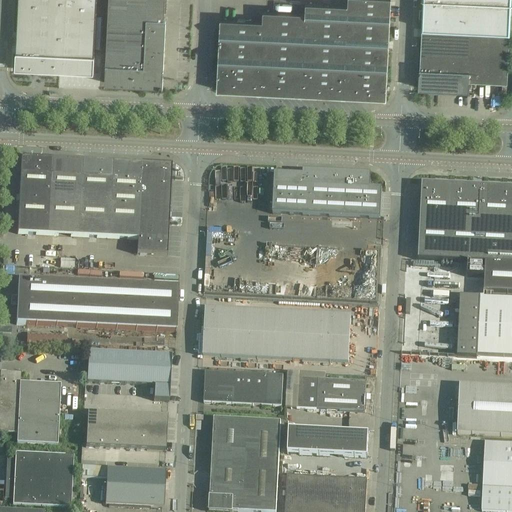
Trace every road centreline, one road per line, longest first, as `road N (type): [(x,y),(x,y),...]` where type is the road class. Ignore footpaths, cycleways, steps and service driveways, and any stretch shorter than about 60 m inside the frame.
road 1 (unclassified): [(179,511),(197,149)]
road 2 (unclassified): [(381,511),(400,160)]
road 3 (tertiary): [(197,149),(400,160)]
road 4 (tertiary): [(404,120),(201,110)]
road 5 (tertiary): [(201,110),(0,102)]
road 6 (tertiary): [(0,139),(197,149)]
road 7 (unknown): [(191,268),(134,262),(85,245),(0,242)]
road 8 (unclassified): [(404,120),(408,0)]
